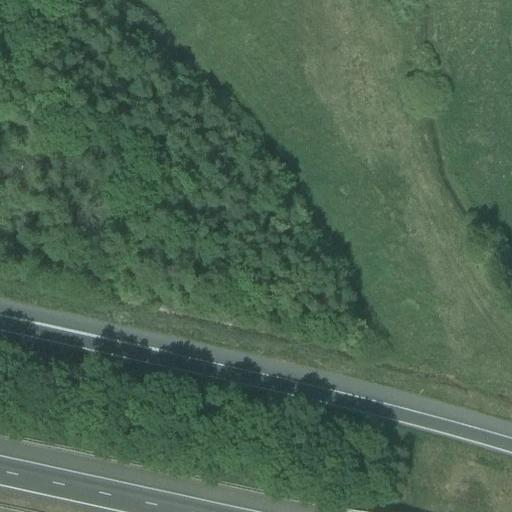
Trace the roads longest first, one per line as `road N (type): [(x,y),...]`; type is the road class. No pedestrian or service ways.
road 1 (motorway): [(511,452),(0,325)]
road 2 (motorway): [(170,511),(0,475)]
